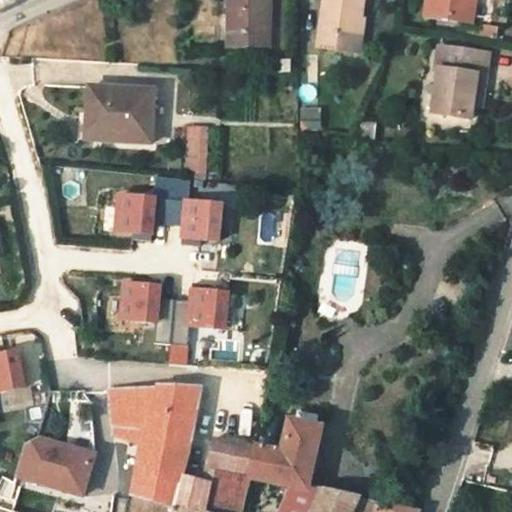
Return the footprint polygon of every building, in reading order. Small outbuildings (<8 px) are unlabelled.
[(271,0),(231,0),(230,50),(270,52),(271,0)] [(322,0),(317,44),(352,50),(360,0),(322,0)] [(424,0),(422,15),(461,22),(464,0),(424,0)] [(472,0),(464,0),(461,22),(469,23),(472,0)] [(466,119),(469,105),(475,76),(482,77),(487,57),(437,48),(433,69),(440,70),(431,113),(466,119)] [(482,77),(475,76),(469,105),(477,106),(482,77)] [(152,94),(86,90),(84,114),(92,114),(90,141),(148,145),(152,94)] [(321,131),(322,108),(301,108),(301,131),(321,131)] [(187,127),(185,182),(190,182),(205,183),(210,129),(187,127)] [(117,197),(113,237),(154,241),(155,226),(180,228),(178,243),(218,248),(222,206),(188,203),(190,182),(185,182),(158,179),(155,201),(117,197)] [(226,328),(230,288),(189,285),(188,300),(162,298),(163,283),(125,280),(121,321),(156,324),(155,341),(187,344),(188,325),(226,328)] [(186,365),(187,345),(168,345),(168,364),(186,365)] [(0,391),(24,387),(17,347),(0,350),(0,391)] [(150,389),(108,390),(114,435),(140,446),(131,499),(159,506),(188,511),(207,511),(214,481),(184,474),(192,436),(203,387),(152,386),(150,389)] [(71,440),(93,438),(90,401),(68,403),(71,440)] [(252,448),(246,475),(309,491),(319,429),(288,419),(282,453),(252,448)] [(206,465),(246,475),(252,448),(211,440),(206,465)] [(29,448),(22,475),(69,490),(79,493),(85,464),(73,461),(29,448)] [(69,490),(62,511),(107,511),(110,501),(79,493),(69,490)] [(355,511),(360,503),(322,494),(313,511),(355,511)] [(131,499),(129,511),(188,511),(159,506),(131,499)] [(401,511),(360,503),(355,511),(401,511)]
